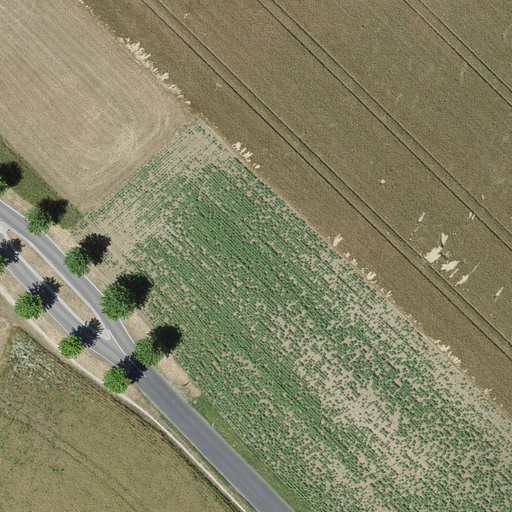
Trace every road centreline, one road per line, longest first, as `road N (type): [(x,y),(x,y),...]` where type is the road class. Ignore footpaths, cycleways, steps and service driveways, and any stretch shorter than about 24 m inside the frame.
road 1 (tertiary): [(143,376),(107,311),(0,210)]
road 2 (tertiary): [(0,245),(68,322),(143,376)]
road 3 (tertiary): [(275,511),(143,376)]
